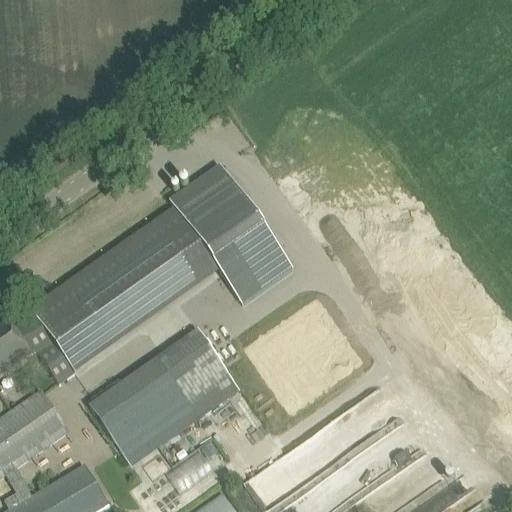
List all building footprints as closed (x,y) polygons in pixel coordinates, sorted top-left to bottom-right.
[(171,206),(170,205),(176,215),(220,276),(242,308),(293,272),(222,170),(221,170),(206,181),(171,206)] [(8,323),(0,328),(0,377),(35,353),(53,379),(60,388),(75,378),(32,316),(17,327),(22,334),(18,337),(8,323)] [(133,470),(241,393),(199,333),(92,409),(133,470)] [(0,479),(67,433),(39,394),(0,420),(0,479)] [(170,472),(184,493),(227,463),(213,443),(170,472)] [(23,506),(13,511),(82,511),(65,483),(24,508),(23,506)] [(238,511),(224,492),(195,511),(238,511)]
